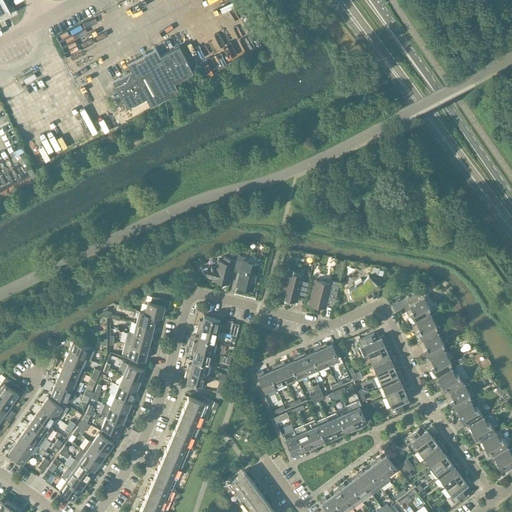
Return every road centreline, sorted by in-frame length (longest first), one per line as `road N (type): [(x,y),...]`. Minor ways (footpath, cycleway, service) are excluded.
road 1 (residential): [(497,499),(429,405),(383,305),(330,327),(191,293),(167,380),(130,464),(96,511)]
road 2 (unclassified): [(0,293),(185,204),(295,171),(511,57)]
road 3 (secondary): [(333,0),(511,232)]
road 4 (secondary): [(511,196),(373,0)]
